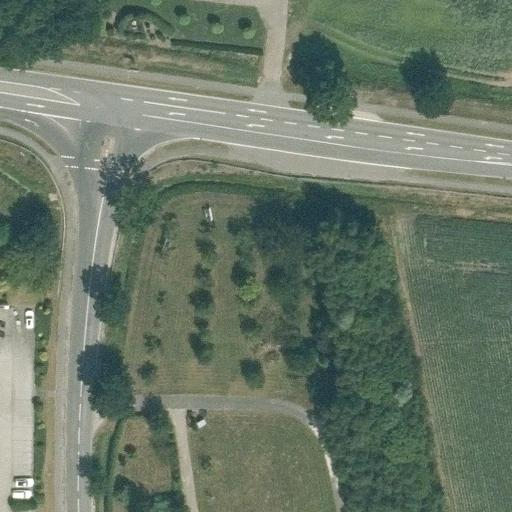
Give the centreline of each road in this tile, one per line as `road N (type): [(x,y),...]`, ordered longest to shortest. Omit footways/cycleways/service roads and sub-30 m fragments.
road 1 (tertiary): [(111,103),(79,384),(79,511)]
road 2 (secondary): [(511,157),(111,103)]
